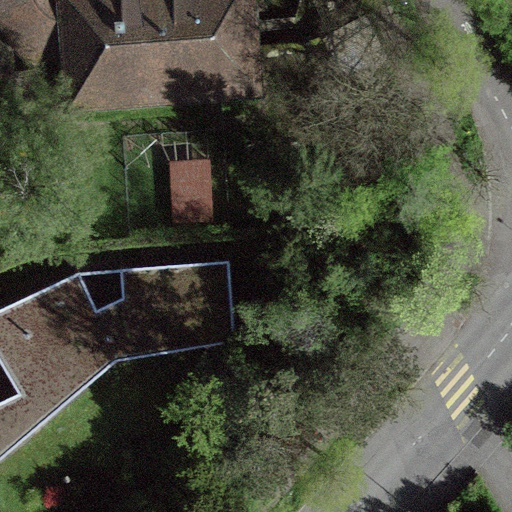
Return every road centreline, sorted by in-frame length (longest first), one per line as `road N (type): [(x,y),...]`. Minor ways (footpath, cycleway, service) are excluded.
road 1 (tertiary): [(350,511),(459,390)]
road 2 (residential): [(446,0),(511,120)]
